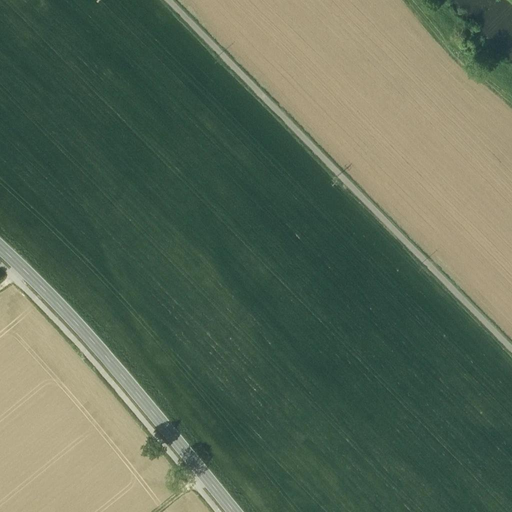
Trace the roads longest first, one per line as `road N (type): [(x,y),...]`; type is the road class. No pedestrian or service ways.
road 1 (track): [(511,349),(169,0)]
road 2 (secondary): [(234,511),(61,307),(0,247)]
